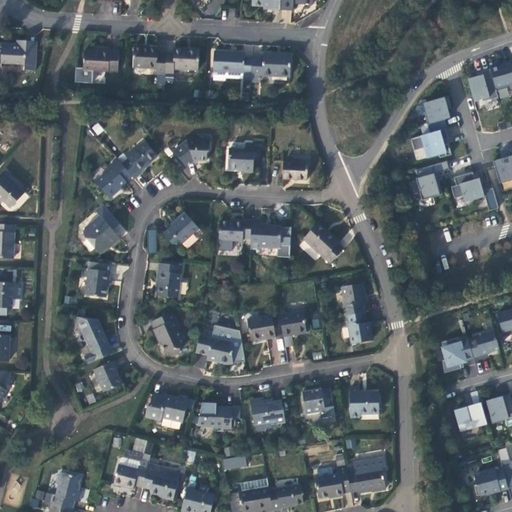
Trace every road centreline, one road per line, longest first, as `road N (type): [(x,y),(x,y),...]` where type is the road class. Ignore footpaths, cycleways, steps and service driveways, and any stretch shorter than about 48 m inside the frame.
road 1 (residential): [(400,355),(229,384),(154,369),(128,335),(142,224),(166,196),(304,198),(346,189)]
road 2 (residential): [(346,189),(390,299),(400,355)]
road 3 (residential): [(450,58),(419,83),(346,189)]
road 4 (residential): [(322,35),(322,125),(346,189)]
road 5 (residential): [(322,35),(165,28)]
road 6 (residential): [(165,28),(77,23),(12,1)]
road 7 (residential): [(400,355),(409,509)]
road 8 (residential): [(450,58),(476,145),(511,135)]
